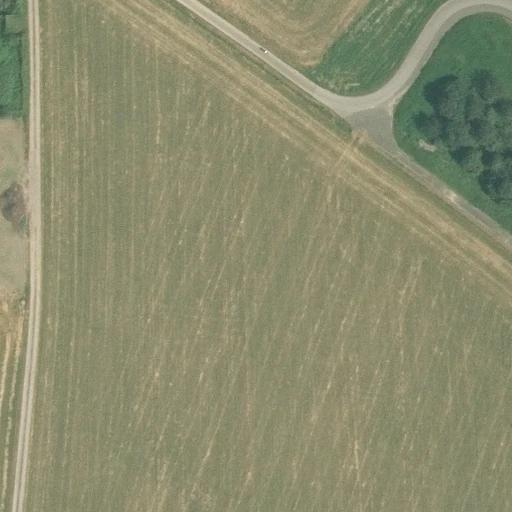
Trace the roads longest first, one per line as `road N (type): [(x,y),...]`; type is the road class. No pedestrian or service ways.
road 1 (track): [(33,0),(36,269),(18,511)]
road 2 (track): [(511,9),(474,0),(441,14),(377,99),(337,109)]
road 3 (track): [(337,109),(511,245)]
road 4 (track): [(337,109),(187,0)]
